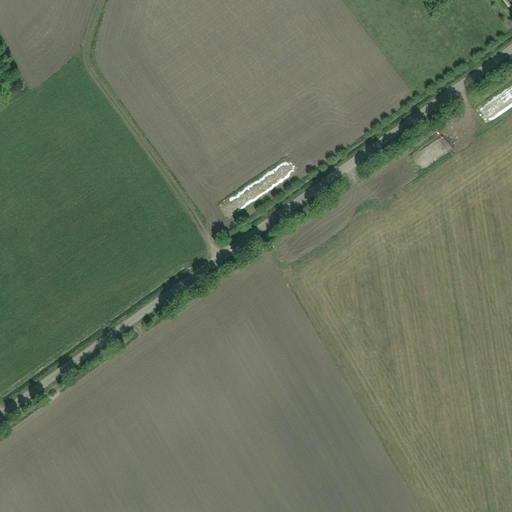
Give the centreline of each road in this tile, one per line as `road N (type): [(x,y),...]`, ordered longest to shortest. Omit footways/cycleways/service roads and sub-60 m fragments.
road 1 (residential): [(0,415),(511,50)]
road 2 (track): [(222,256),(88,61),(101,0)]
